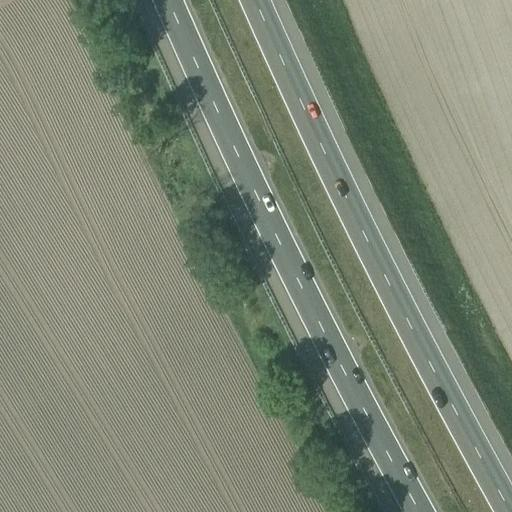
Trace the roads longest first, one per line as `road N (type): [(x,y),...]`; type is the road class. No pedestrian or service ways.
road 1 (motorway): [(187,0),(342,333),(438,511)]
road 2 (motorway): [(511,478),(422,317),(272,0)]
